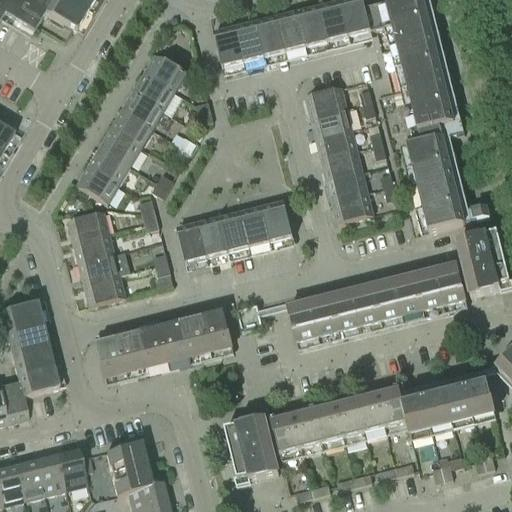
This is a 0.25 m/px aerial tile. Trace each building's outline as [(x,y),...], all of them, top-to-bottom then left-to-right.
[(28,0),(0,0),(0,23),(3,18),(13,25),(28,0)] [(46,1),(44,0),(28,0),(13,25),(24,31),(27,33),(33,36),(36,31),(42,21),(40,20),(43,15),(44,16),(48,9),(47,9),(50,3),(46,1)] [(87,17),(58,0),(53,0),(51,4),(50,3),(47,9),(48,9),(44,16),(43,15),(40,20),(42,21),(44,18),(75,36),(87,17)] [(96,0),(58,0),(87,17),(96,0)] [(417,0),(418,1),(371,13),(368,14),(366,14),(368,24),(371,37),(374,37),(385,34),(390,55),(397,53),(402,72),(395,74),(401,97),(408,95),(412,114),(405,116),(414,151),(407,153),(412,173),(405,175),(411,198),(418,196),(423,215),(416,217),(422,240),(477,226),(490,222),(487,212),(474,215),(469,216),(450,143),(464,139),(448,75),(429,0),(417,0)] [(362,2),(340,7),(349,43),(371,37),(368,24),(366,14),(362,2)] [(349,43),(340,7),(319,12),(328,48),(349,43)] [(319,12),(299,17),(307,53),(328,48),(319,12)] [(299,17),(278,22),(286,58),(307,53),(299,17)] [(278,22),(257,28),(265,64),(286,58),(278,22)] [(257,28),(236,33),(244,69),(265,64),(257,28)] [(244,69),(236,33),(214,38),(222,74),(244,69)] [(155,60),(143,79),(175,98),(181,88),(187,91),(192,82),(155,60)] [(143,79),(132,98),(164,117),(175,98),(143,79)] [(305,102),(310,124),(346,115),(341,93),(305,102)] [(359,98),(362,111),(372,108),(369,95),(359,98)] [(132,98),(121,116),(153,135),(164,117),(132,98)] [(208,107),(195,110),(198,120),(210,117),(208,107)] [(372,108),(362,111),(366,123),(375,121),(372,108)] [(346,115),(310,124),(316,145),(352,136),(346,115)] [(121,116),(110,135),(142,154),(153,135),(121,116)] [(210,117),(198,120),(200,130),(213,127),(210,117)] [(0,131),(0,158),(1,160),(13,140),(0,131)] [(110,135),(99,153),(130,172),(142,154),(110,135)] [(352,136),(316,145),(321,166),(357,157),(352,136)] [(370,140),(373,152),(383,150),(379,137),(370,140)] [(184,143),(179,151),(190,158),(196,149),(184,143)] [(383,150),(373,152),(376,165),(386,163),(383,150)] [(190,158),(179,151),(174,160),(185,166),(190,158)] [(99,153),(88,172),(119,191),(130,172),(99,153)] [(357,157),(321,166),(326,187),(362,177),(357,157)] [(108,210),(119,191),(88,172),(76,191),(108,210)] [(362,177),(326,187),(332,207),(368,199),(362,177)] [(390,179),(380,182),(384,194),(393,192),(390,179)] [(162,180),(157,189),(168,195),(173,186),(162,180)] [(168,195),(157,189),(152,197),(163,204),(168,195)] [(393,192),(384,194),(387,207),(396,205),(393,192)] [(368,199),(332,207),(337,229),(373,220),(368,199)] [(152,205),(139,208),(142,222),(155,219),(152,205)] [(284,208),(262,213),(271,249),(293,243),(284,208)] [(262,213),(241,218),(250,254),(271,249),(262,213)] [(68,226),(73,248),(109,239),(104,217),(68,226)] [(241,218),(220,224),(229,260),(250,254),(241,218)] [(155,219),(142,222),(146,237),(159,234),(155,219)] [(220,224),(199,229),(208,265),(229,260),(220,224)] [(208,265),(199,229),(177,234),(183,256),(186,270),(208,265)] [(457,271),(372,293),(288,314),(296,348),(465,306),(460,286),(463,285),(466,285),(471,302),(500,294),(499,291),(510,288),(509,285),(507,286),(495,241),(497,240),(497,237),(457,248),(461,265),(458,266),(455,266),(457,271)] [(109,239),(73,248),(79,269),(114,260),(109,239)] [(152,260),(155,271),(167,267),(165,257),(152,260)] [(114,260),(79,269),(84,290),(120,281),(114,260)] [(167,267),(155,271),(157,281),(170,278),(167,267)] [(120,281),(84,290),(89,312),(125,303),(120,281)] [(36,308),(22,311),(0,316),(0,317),(5,339),(27,333),(41,330),(36,308)] [(237,316),(241,333),(261,329),(257,311),(237,316)] [(224,317),(202,322),(206,338),(210,357),(219,354),(220,358),(233,355),(224,317)] [(202,322),(181,328),(185,343),(190,366),(203,363),(202,359),(210,357),(206,338),(202,322)] [(181,328),(160,333),(168,367),(177,365),(178,369),(190,366),(185,343),(181,328)] [(41,330),(27,333),(5,339),(11,360),(33,354),(47,351),(41,330)] [(160,333),(139,338),(148,376),(161,373),(160,369),(168,367),(160,333)] [(139,338),(118,344),(122,359),(126,378),(135,376),(136,379),(148,376),(139,338)] [(96,349),(100,364),(106,387),(119,384),(118,380),(126,378),(122,359),(118,344),(96,349)] [(47,351),(33,354),(11,360),(16,381),(52,372),(47,351)] [(511,357),(497,373),(511,388),(511,357)] [(52,372),(16,381),(18,388),(17,388),(18,394),(19,394),(21,401),(20,401),(20,403),(22,403),(57,394),(52,372)] [(281,466),(408,434),(410,442),(412,442),(422,439),(495,421),(486,383),(401,404),(398,390),(354,401),(355,407),(316,417),(314,411),(270,422),(276,446),(271,448),(265,425),(225,435),(238,485),(248,483),(249,486),(279,479),(274,460),(280,459),(281,466)] [(17,388),(9,390),(0,392),(0,406),(6,429),(28,424),(22,403),(20,403),(20,401),(21,401),(19,394),(18,394),(17,388)] [(116,502),(127,499),(127,498),(151,492),(151,491),(147,478),(151,477),(146,458),(143,459),(140,449),(105,458),(116,502)] [(62,456),(55,458),(64,496),(86,491),(83,478),(91,476),(88,462),(80,464),(77,455),(62,459),(62,456)] [(49,463),(34,466),(43,501),(64,496),(55,458),(48,459),(49,463)] [(491,460),(483,462),(486,476),(495,474),(491,460)] [(486,476),(483,462),(474,464),(477,478),(486,476)] [(20,466),(13,468),(22,507),(43,501),(34,466),(20,470),(20,466)] [(7,473),(0,474),(0,506),(1,511),(22,507),(13,468),(6,470),(7,473)] [(414,477),(412,471),(412,468),(395,472),(397,481),(414,477)] [(453,484),(449,470),(441,472),(444,487),(453,484)] [(397,481),(395,472),(379,477),(381,485),(397,481)] [(444,487),(441,472),(432,474),(436,489),(444,487)] [(372,487),(370,481),(370,479),(353,483),(355,491),(372,487)] [(339,496),(355,491),(353,483),(337,487),(339,496)] [(161,488),(151,491),(151,492),(127,498),(127,499),(130,511),(159,511),(170,509),(169,502),(165,503),(161,488)] [(328,489),(311,493),(314,502),(330,498),(328,489)] [(314,502),(311,493),(295,498),(297,506),(314,502)]
